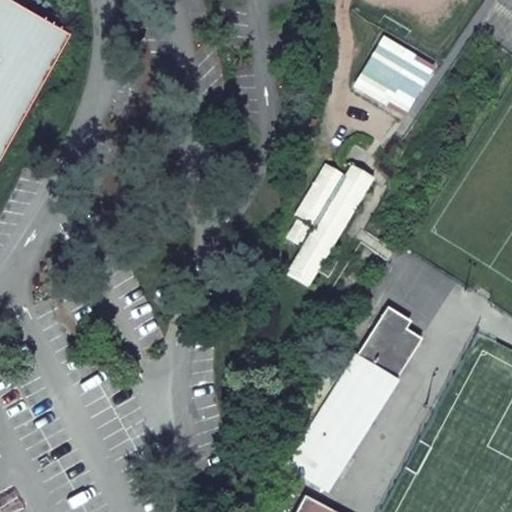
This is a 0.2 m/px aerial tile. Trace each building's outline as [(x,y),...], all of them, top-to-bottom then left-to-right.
[(0,0),(0,154),(70,31),(14,0),(0,0)] [(310,291),(374,182),(351,169),(345,180),(326,168),(295,220),(315,231),(287,278),(310,291)] [(300,250),(311,232),(298,224),(287,243),(300,250)] [(365,297),(351,320),(362,328),(377,305),(365,297)] [(324,492),(393,383),(420,341),(399,327),(403,320),(387,309),(355,359),(285,467),(324,492)] [(310,422),(349,361),(331,349),(292,410),(310,422)] [(330,511),(303,497),(294,511),(330,511)]
